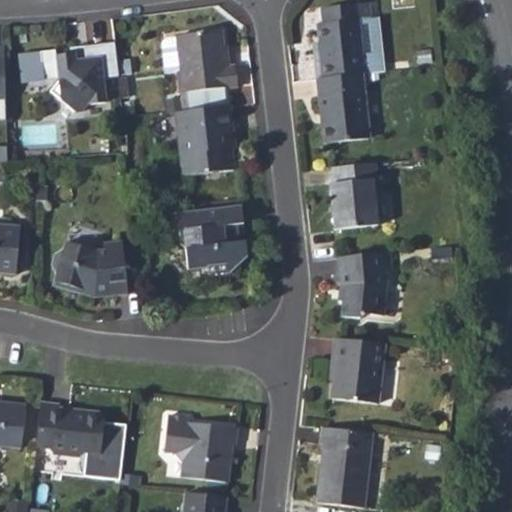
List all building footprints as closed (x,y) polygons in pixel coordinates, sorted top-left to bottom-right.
[(320,41),(322,60),(315,61),(317,78),(363,73),(366,73),(360,19),(372,18),(371,3),(322,9),(324,23),(317,24),(320,41)] [(224,86),(239,84),(235,63),(223,64),(219,31),(177,35),(177,37),(169,39),(166,43),(170,71),(177,70),(181,91),(184,91),(224,86)] [(313,42),(315,61),(322,60),(320,41),(313,42)] [(56,55),(38,57),(39,76),(27,89),(53,113),(61,112),(68,104),(87,103),(84,78),(100,77),(98,44),(66,47),(68,62),(57,63),(56,55)] [(56,55),(57,63),(68,62),(66,47),(55,48),(56,55)] [(317,78),(324,143),(370,139),(363,73),(317,78)] [(227,106),(224,86),(184,91),(187,110),(227,106)] [(180,174),(231,170),(227,132),(232,132),(228,106),(227,106),(187,110),(174,112),(180,174)] [(329,184),(335,231),(378,227),(373,179),(378,179),(376,161),(330,165),(332,183),(329,184)] [(234,240),(232,224),(241,223),(239,204),(170,212),(172,227),(177,232),(179,243),(185,249),(188,270),(207,268),(226,267),(227,273),(230,273),(246,256),(243,240),(234,240)] [(0,273),(13,274),(19,227),(0,224),(0,273)] [(97,252),(66,243),(63,253),(56,256),(52,267),(56,274),(53,285),(94,296),(127,293),(122,240),(107,241),(107,250),(97,252)] [(385,318),(390,285),(387,270),(394,269),(392,250),(339,256),(342,285),(347,288),(345,302),(343,318),(360,320),(366,316),(385,318)] [(337,363),(333,399),(379,404),(386,342),(335,337),(332,363),(337,363)] [(0,448),(3,446),(22,448),(28,405),(0,401),(0,448)] [(53,454),(82,457),(86,452),(102,455),(107,416),(60,410),(61,406),(41,403),(36,445),(48,448),(53,454)] [(175,452),(180,458),(177,476),(225,483),(235,428),(187,422),(188,416),(164,414),(160,450),(175,452)] [(318,442),(311,502),(357,506),(366,431),(314,425),(312,442),(318,442)] [(223,511),(225,496),(186,492),(183,511),(223,511)]
